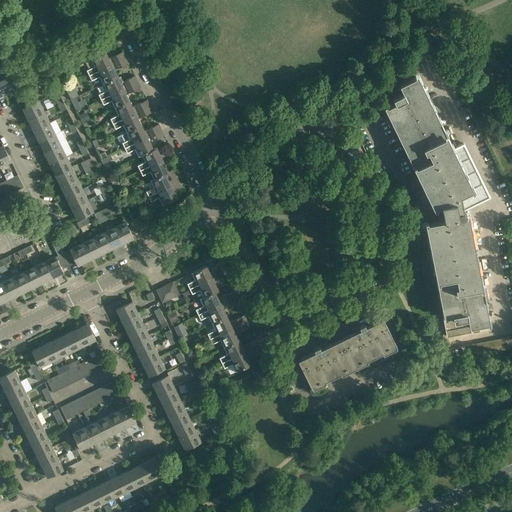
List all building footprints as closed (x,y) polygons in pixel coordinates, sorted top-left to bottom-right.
[(89,75),(126,57),(123,51),(109,58),(106,52),(85,62),(89,69),(87,70),(89,75)] [(99,76),(102,83),(117,76),(115,70),(129,63),(126,57),(89,75),(91,80),(99,76)] [(15,90),(4,68),(0,69),(0,87),(4,96),(15,90)] [(101,99),(138,81),(135,75),(121,82),(117,76),(102,83),(106,90),(98,94),(101,99)] [(452,149),(416,77),(400,85),(404,93),(399,95),(393,99),(396,103),(387,107),(429,193),(427,194),(426,197),(429,204),(428,208),(430,212),(428,217),(429,222),(424,223),(425,224),(427,223),(446,317),(443,317),(447,337),(468,333),(467,327),(488,323),(467,215),(465,215),(464,210),(490,197),(464,143),(452,149)] [(111,101),(114,108),(129,100),(126,94),(141,87),(138,81),(101,99),(99,100),(101,104),(103,103),(103,105),(111,101)] [(73,83),(65,87),(68,93),(76,89),(73,83)] [(58,105),(63,102),(60,96),(55,99),(58,105)] [(78,102),(76,97),(71,99),(77,111),(88,105),(85,99),(78,102)] [(28,120),(45,112),(39,100),(23,108),(28,120)] [(129,100),(114,108),(118,115),(107,120),(109,125),(113,124),(149,105),(147,100),(133,107),(129,100)] [(67,109),(63,102),(58,105),(61,111),(67,109)] [(123,125),(126,132),(141,124),(138,118),(152,111),(149,105),(113,124),(115,129),(123,125)] [(45,112),(28,120),(34,131),(50,123),(45,112)] [(90,120),(86,112),(79,115),(83,123),(90,120)] [(66,121),(69,127),(74,124),(71,118),(66,121)] [(93,125),(90,120),(83,124),(85,129),(93,125)] [(34,131),(39,142),(55,134),(50,123),(34,131)] [(77,131),(74,124),(69,127),(72,133),(77,131)] [(124,148),(161,129),(159,124),(144,131),(141,124),(126,132),(117,136),(121,143),(122,143),(124,148)] [(161,129),(124,148),(127,153),(135,149),(139,156),(157,147),(156,147),(153,148),(150,142),(164,135),(161,129)] [(55,134),(39,142),(45,153),(61,145),(55,134)] [(77,143),(80,149),(85,146),(82,140),(77,143)] [(0,146),(0,166),(11,161),(3,145),(0,146)] [(50,164),(66,156),(61,145),(45,153),(50,164)] [(88,153),(85,146),(80,149),(83,156),(88,153)] [(157,147),(139,156),(142,155),(145,161),(137,165),(139,170),(166,157),(164,152),(160,154),(157,147)] [(55,175),(72,167),(66,156),(50,164),(55,175)] [(166,157),(139,170),(142,176),(150,172),(153,178),(150,180),(168,171),(165,164),(169,162),(166,157)] [(90,171),(96,168),(93,162),(87,165),(90,171)] [(77,178),(72,167),(55,175),(61,186),(77,178)] [(99,175),(96,168),(90,171),(94,178),(99,175)] [(153,179),(150,180),(154,187),(146,191),(148,197),(177,183),(174,178),(176,177),(173,170),(173,169),(168,171),(153,179)] [(18,175),(12,178),(18,190),(24,187),(18,175)] [(18,190),(12,178),(6,180),(13,193),(18,190)] [(61,186),(66,197),(82,189),(77,178),(61,186)] [(1,183),(7,196),(13,193),(6,180),(1,183)] [(162,190),(148,197),(151,202),(154,200),(155,201),(159,199),(162,204),(158,206),(162,213),(172,208),(169,202),(177,198),(174,190),(179,187),(177,183),(162,190)] [(98,187),(101,193),(107,191),(104,184),(98,187)] [(82,189),(66,197),(72,208),(88,200),(82,189)] [(110,197),(107,191),(101,193),(104,199),(110,197)] [(93,211),(88,200),(72,208),(77,219),(93,211)] [(105,209),(108,214),(114,211),(111,206),(105,209)] [(108,214),(105,209),(99,212),(101,217),(108,214)] [(147,212),(142,215),(148,228),(153,225),(147,212)] [(136,218),(142,230),(148,228),(142,215),(136,218)] [(83,219),(86,225),(92,222),(89,216),(83,219)] [(137,233),(142,230),(136,218),(130,221),(137,233)] [(86,225),(83,219),(77,223),(79,228),(86,225)] [(125,222),(114,227),(122,244),(133,238),(125,222)] [(122,244),(114,227),(103,233),(111,249),(122,244)] [(103,233),(92,238),(100,254),(111,249),(103,233)] [(92,238),(81,244),(89,260),(100,254),(92,238)] [(89,260),(81,244),(70,249),(70,250),(63,253),(69,265),(76,262),(78,265),(89,260)] [(33,251),(30,245),(24,248),(27,254),(33,251)] [(24,248),(17,252),(20,257),(27,254),(24,248)] [(56,257),(44,262),(52,278),(63,273),(62,269),(69,265),(63,253),(56,257)] [(8,256),(2,259),(5,264),(11,261),(8,256)] [(44,262),(33,267),(41,283),(52,278),(44,262)] [(195,280),(187,284),(190,289),(216,276),(214,271),(210,273),(206,265),(191,273),(195,280)] [(33,267),(22,273),(30,289),(41,283),(33,267)] [(22,273),(11,278),(19,294),(30,289),(22,273)] [(216,276),(190,289),(192,294),(200,290),(203,297),(199,298),(199,299),(215,291),(218,290),(215,283),(218,281),(216,276)] [(19,294),(11,278),(0,283),(8,300),(19,294)] [(173,282),(167,284),(173,297),(179,294),(173,282)] [(0,283),(0,303),(8,300),(0,283)] [(173,297),(167,284),(162,287),(167,300),(173,297)] [(162,302),(167,300),(162,287),(156,290),(162,302)] [(198,314),(235,296),(232,291),(218,298),(215,291),(199,299),(203,306),(195,309),(196,310),(198,314)] [(155,299),(151,292),(146,295),(149,301),(155,299)] [(235,296),(198,314),(200,320),(208,316),(211,323),(226,315),(224,309),(238,303),(235,296)] [(116,309),(122,321),(138,313),(133,301),(116,309)] [(157,317),(162,314),(159,308),(154,310),(157,317)] [(168,314),(172,323),(178,320),(174,311),(168,314)] [(127,332),(143,324),(138,313),(122,321),(127,332)] [(165,320),(162,314),(157,317),(160,323),(165,320)] [(207,334),(209,338),(247,320),(244,315),(230,322),(226,315),(211,323),(215,330),(207,334)] [(397,346),(383,318),(366,326),(365,324),(359,326),(361,329),(321,349),(319,346),(314,348),(315,351),(298,360),(312,387),(397,346)] [(247,320),(209,338),(212,344),(220,340),(223,347),(238,339),(235,334),(250,327),(247,320)] [(88,323),(76,329),(84,345),(96,340),(88,323)] [(186,335),(181,323),(174,327),(180,338),(186,335)] [(143,324),(127,332),(133,343),(149,335),(143,324)] [(76,329),(65,334),(73,351),(84,345),(76,329)] [(164,332),(168,339),(173,336),(170,330),(164,332)] [(62,356),(73,351),(65,334),(54,340),(62,356)] [(138,353),(154,346),(149,335),(133,343),(138,353)] [(176,342),(173,336),(168,339),(171,345),(176,342)] [(509,337),(502,338),(504,350),(511,348),(509,337)] [(502,338),(495,340),(497,351),(504,350),(502,338)] [(222,363),(258,345),(256,339),(242,346),(238,339),(223,347),(227,354),(219,358),(222,363)] [(43,345),(51,361),(62,356),(54,340),(43,345)] [(495,340),(488,341),(490,353),(497,351),(495,340)] [(488,341),(480,342),(483,354),(490,353),(488,341)] [(480,342),(473,344),(476,355),(483,354),(480,342)] [(473,344),(466,345),(469,357),(476,355),(473,344)] [(40,367),(51,361),(43,345),(32,351),(40,367)] [(261,351),(258,345),(222,363),(224,368),(232,364),(235,372),(250,364),(247,358),(261,351)] [(466,345),(459,347),(462,358),(469,357),(466,345)] [(143,364),(160,356),(154,346),(138,353),(143,364)] [(459,347),(452,348),(455,360),(462,358),(459,347)] [(452,348),(445,349),(447,361),(455,360),(452,348)] [(185,361),(181,352),(175,354),(178,361),(180,364),(185,361)] [(102,353),(96,356),(103,368),(108,366),(102,353)] [(97,371),(103,368),(96,356),(91,358),(97,371)] [(160,356),(143,364),(149,376),(165,368),(160,356)] [(91,358),(85,361),(92,374),(97,371),(91,358)] [(80,364),(86,377),(92,374),(85,361),(80,364)] [(81,379),(86,377),(80,364),(74,367),(81,379)] [(31,368),(34,374),(39,372),(37,367),(36,365),(31,368)] [(190,372),(187,365),(182,368),(185,374),(190,372)] [(69,369),(75,382),(81,379),(74,367),(69,369)] [(70,385),(75,382),(69,369),(63,372),(70,385)] [(0,380),(4,389),(20,381),(15,370),(0,377),(0,380)] [(39,372),(34,374),(37,381),(42,378),(39,372)] [(58,375),(64,387),(70,385),(63,372),(58,375)] [(52,377),(59,390),(64,387),(58,375),(52,377)] [(158,394),(174,386),(169,375),(152,383),(158,394)] [(59,390),(52,377),(47,380),(53,393),(59,390)] [(115,380),(110,383),(116,395),(121,393),(115,380)] [(4,389),(9,400),(26,392),(20,381),(4,389)] [(193,390),(198,388),(195,381),(190,384),(193,390)] [(110,398),(116,395),(110,383),(104,386),(110,398)] [(99,388),(105,401),(110,398),(104,386),(99,388)] [(179,397),(174,386),(158,394),(163,405),(179,397)] [(41,390),(45,396),(50,394),(47,387),(41,390)] [(93,391),(99,403),(105,401),(99,388),(93,391)] [(198,388),(193,390),(196,397),(201,394),(198,388)] [(94,406),(99,403),(93,391),(88,394),(94,406)] [(26,392),(9,400),(15,411),(31,403),(26,392)] [(50,394),(45,396),(48,403),(53,400),(50,394)] [(82,396),(88,409),(94,406),(88,394),(82,396)] [(77,399),(83,412),(88,409),(82,396),(77,399)] [(169,416),(185,408),(179,397),(163,405),(169,416)] [(71,402),(77,414),(83,412),(77,399),(71,402)] [(72,417),(77,414),(71,402),(66,404),(72,417)] [(15,411),(20,422),(36,414),(31,403),(15,411)] [(204,412),(209,410),(206,403),(200,406),(204,412)] [(66,420),(72,417),(66,404),(60,407),(66,420)] [(117,411),(125,428),(136,422),(128,406),(117,411)] [(174,427),(190,419),(185,408),(169,416),(174,427)] [(52,412),(55,418),(61,416),(58,409),(52,412)] [(212,416),(209,410),(204,412),(207,419),(212,416)] [(106,417),(114,433),(125,428),(117,411),(106,417)] [(36,414),(20,422),(26,433),(42,425),(36,414)] [(61,416),(55,418),(58,425),(64,422),(61,416)] [(114,433),(106,417),(95,422),(103,438),(114,433)] [(196,430),(190,419),(174,427),(179,438),(196,430)] [(103,438),(95,422),(84,427),(92,444),(103,438)] [(42,425),(26,433),(31,444),(47,436),(42,425)] [(220,432),(217,425),(211,428),(214,434),(220,432)] [(81,449),(92,444),(84,427),(73,433),(81,449)] [(196,430),(179,438),(185,449),(201,441),(196,430)] [(66,440),(72,437),(68,431),(63,434),(66,440)] [(47,436),(31,444),(36,455),(53,447),(47,436)] [(75,444),(72,437),(66,440),(69,447),(75,444)] [(36,455),(42,466),(58,458),(53,447),(36,455)] [(77,449),(77,448),(71,451),(75,458),(80,455),(77,449)] [(63,469),(58,458),(42,466),(47,477),(63,469)] [(143,463),(151,480),(162,474),(154,458),(143,463)] [(132,469),(140,485),(151,480),(143,463),(132,469)] [(129,490),(140,485),(132,469),(121,474),(129,490)] [(118,496),(129,490),(121,474),(110,479),(118,496)] [(99,485),(107,501),(118,496),(110,479),(99,485)] [(107,501),(99,485),(88,490),(96,506),(107,501)] [(77,496),(85,511),(96,506),(88,490),(77,496)] [(158,493),(160,498),(167,495),(164,490),(158,493)] [(160,498),(158,493),(151,496),(154,501),(160,498)] [(66,501),(71,511),(84,511),(85,511),(77,496),(66,501)] [(146,498),(136,504),(138,509),(149,504),(146,498)] [(71,511),(66,501),(55,506),(57,511),(71,511)]
